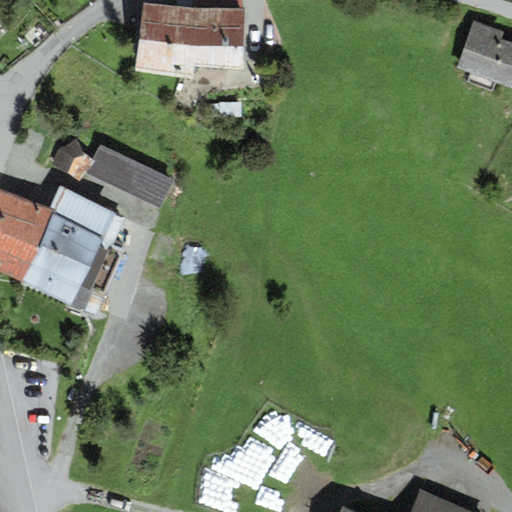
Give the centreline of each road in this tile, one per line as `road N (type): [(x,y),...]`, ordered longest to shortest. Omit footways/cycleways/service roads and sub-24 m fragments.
road 1 (track): [(51,483),(127,283)]
road 2 (track): [(304,511),(419,481),(471,511)]
road 3 (track): [(13,475),(172,511)]
road 4 (residential): [(0,106),(73,22),(111,0)]
